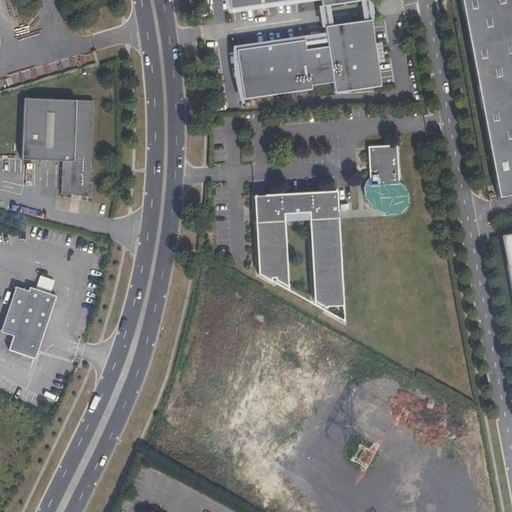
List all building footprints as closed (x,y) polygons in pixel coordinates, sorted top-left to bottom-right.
[(368,0),(367,0),(226,0),(227,1),(228,9),(291,0),(319,0),(320,7),(368,0)] [(511,0),(456,0),(491,197),(511,192),(511,0)] [(325,40),(303,43),(303,40),(234,50),(240,98),(259,97),(310,90),(309,87),(331,84),(332,94),(337,94),(379,88),(370,20),(323,27),(325,40)] [(92,184),(90,184),(93,102),(24,100),(21,161),(62,163),(61,195),(75,196),(75,194),(82,194),(81,198),(91,199),(92,184)] [(369,157),(396,155),(396,145),(368,146),(369,157)] [(398,180),(396,155),(369,157),(370,178),(370,184),(386,183),(392,176),(393,177),(395,178),(397,179),(398,180)] [(398,180),(397,179),(395,178),(393,177),(392,176),(386,183),(370,184),(370,178),(369,179),(367,181),(367,183),(366,184),(366,186),(366,188),(366,189),(366,191),(366,193),(367,194),(367,196),(368,198),(369,200),(370,201),(371,203),(372,204),(374,206),(375,207),(377,208),(378,209),(380,210),(382,211),(384,212),(386,213),(387,213),(389,213),(391,213),(393,213),(394,213),(396,213),(398,212),(399,212),(401,211),(402,210),(403,209),(404,208),(405,207),(406,206),(407,204),(407,203),(407,201),(408,199),(408,198),(408,196),(407,194),(407,193),(406,191),(405,189),(405,187),(404,186),(402,184),(401,183),(400,181),(398,180)] [(341,301),(334,190),(254,195),(259,271),(271,278),(271,276),(273,276),(273,277),(288,285),(284,215),(308,213),(312,296),(325,303),(325,302),(341,301)] [(511,231),(499,234),(511,299),(511,231)] [(9,351),(35,359),(56,296),(30,287),(28,291),(16,287),(1,331),(14,336),(9,351)]
